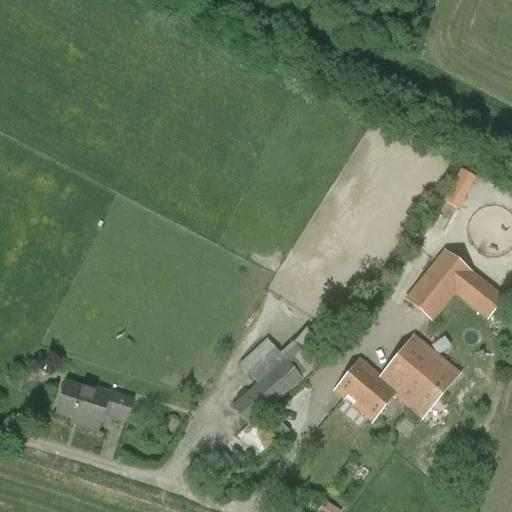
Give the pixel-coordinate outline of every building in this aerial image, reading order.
[(443,201),(458,210),(477,178),(462,169),(443,201)] [(404,303),(425,320),(451,288),(477,308),(489,293),(442,256),(404,303)] [(422,421),(459,376),(413,338),(379,379),(359,363),(334,393),(371,424),(393,397),(422,421)] [(302,382),(287,364),(267,341),(239,366),(257,386),(231,409),(248,430),(302,382)] [(102,417),(125,424),(132,401),(94,389),(93,392),(66,384),(57,415),(72,420),(71,424),(97,432),(102,417)]
